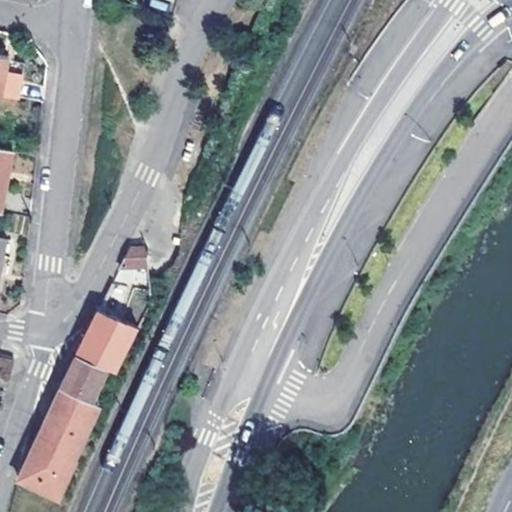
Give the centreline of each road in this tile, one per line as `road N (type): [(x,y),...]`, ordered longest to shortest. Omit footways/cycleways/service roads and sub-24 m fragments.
road 1 (residential): [(217,0),(93,280),(44,338)]
road 2 (secondary): [(300,273),(329,252),(434,80),(510,0)]
road 3 (secondary): [(452,0),(392,79),(321,198),(301,241),(300,273)]
road 4 (residential): [(44,338),(73,24)]
road 5 (secondary): [(198,511),(300,273)]
road 6 (residential): [(0,495),(44,338)]
road 7 (track): [(511,393),(457,511)]
